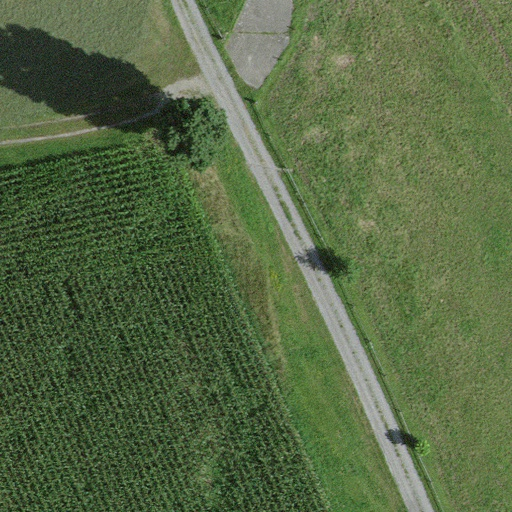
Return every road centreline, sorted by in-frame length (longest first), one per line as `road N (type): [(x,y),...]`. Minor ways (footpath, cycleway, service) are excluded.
road 1 (track): [(218,82),(411,511)]
road 2 (track): [(0,133),(218,82)]
